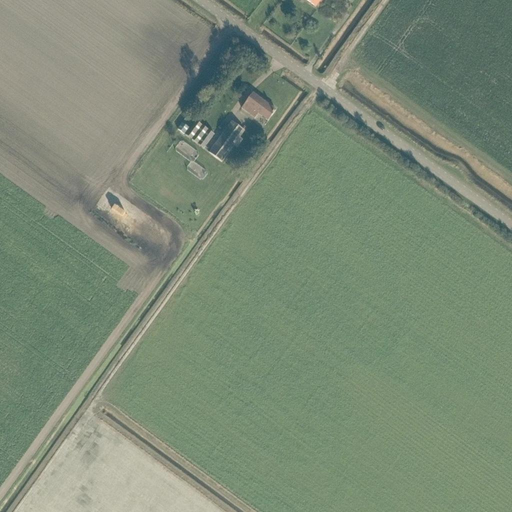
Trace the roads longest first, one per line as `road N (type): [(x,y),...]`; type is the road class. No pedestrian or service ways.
road 1 (unclassified): [(511,225),(198,0)]
road 2 (track): [(94,398),(319,87)]
